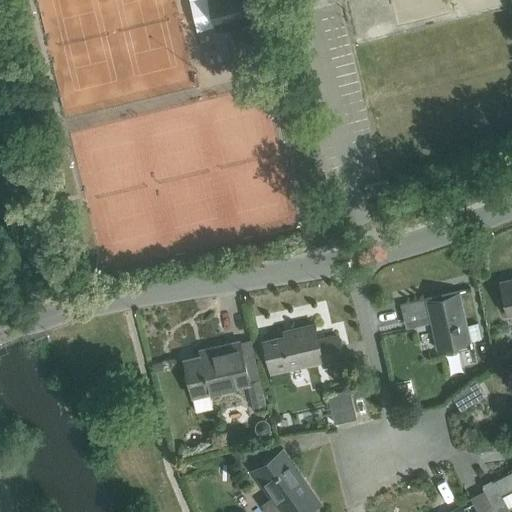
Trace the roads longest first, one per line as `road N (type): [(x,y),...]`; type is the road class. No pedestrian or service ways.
road 1 (unclassified): [(0,338),(82,308),(351,262)]
road 2 (residential): [(370,256),(306,30)]
road 3 (residential): [(396,447),(351,262)]
road 4 (unclassified): [(370,256),(511,209)]
